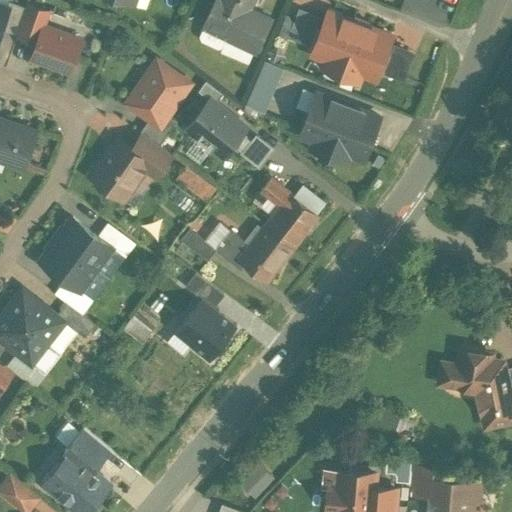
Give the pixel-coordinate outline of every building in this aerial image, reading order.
[(27,6),(10,0),(8,7),(9,8),(2,28),(18,33),(27,6)] [(215,0),(204,25),(205,25),(228,36),(257,50),(272,18),(249,7),(252,0),(215,0)] [(50,11),(28,3),(27,6),(18,33),(18,34),(38,41),(44,25),(45,25),(50,11)] [(8,7),(0,4),(0,34),(2,28),(9,8),(8,7)] [(322,15),(299,7),(292,25),(315,34),(322,15)] [(393,34),(329,10),(313,53),(327,58),(324,66),(359,80),(362,72),(376,77),(393,34)] [(45,25),(44,25),(38,41),(33,57),(71,70),(82,38),(45,25)] [(228,36),(205,25),(201,34),(202,39),(219,47),(224,45),(228,36)] [(315,34),(292,25),(289,35),(311,44),(315,34)] [(417,52),(395,43),(387,62),(410,70),(417,52)] [(190,81),(159,59),(129,102),(151,117),(160,123),(168,112),(190,81)] [(410,70),(387,62),(384,71),(406,80),(410,70)] [(385,116),(321,91),(303,135),(317,141),(313,152),(353,167),(357,156),(367,160),(385,116)] [(209,95),(192,118),(228,145),(245,122),(209,95)] [(178,119),(168,112),(160,123),(170,130),(178,119)] [(37,130),(0,116),(0,156),(25,165),(37,130)] [(160,123),(151,117),(142,129),(144,131),(161,143),(170,130),(160,123)] [(161,143),(144,131),(133,146),(141,152),(138,157),(147,164),(147,165),(158,173),(173,152),(161,143)] [(133,146),(119,137),(92,174),(120,194),(131,179),(135,182),(147,165),(147,164),(138,157),(141,152),(133,146)] [(296,194),(272,175),(261,189),(281,204),(266,223),(294,246),(320,213),(317,210),(296,194)] [(325,200),(304,184),(296,194),(317,210),(325,200)] [(99,233),(73,215),(57,237),(97,266),(113,244),(99,233)] [(136,241),(109,221),(99,233),(113,244),(126,254),(136,241)] [(266,223),(250,242),(231,227),(221,240),(247,260),(269,278),(294,246),(266,223)] [(217,247),(190,226),(181,237),(208,258),(217,247)] [(97,266),(57,237),(41,258),(66,277),(81,288),(97,266)] [(247,260),(233,250),(228,256),(241,267),(247,260)] [(81,288),(66,277),(56,291),(68,300),(71,302),(81,288)] [(58,312),(23,285),(6,307),(50,341),(66,320),(67,319),(58,312)] [(94,297),(81,288),(71,302),(83,311),(94,297)] [(201,295),(174,331),(211,359),(238,323),(201,295)] [(71,302),(68,300),(58,312),(67,319),(66,320),(86,335),(97,321),(83,311),(71,302)] [(50,341),(6,307),(0,314),(0,336),(17,350),(33,362),(50,341)] [(138,310),(125,326),(143,341),(156,324),(138,310)] [(504,359),(483,356),(484,351),(463,347),(460,363),(444,361),(441,379),(482,386),(490,422),(511,417),(511,389),(507,369),(506,369),(504,359)] [(33,362),(17,350),(8,362),(27,377),(36,365),(33,362)] [(122,353),(114,363),(122,368),(129,359),(122,353)] [(0,387),(10,372),(0,365),(0,387)] [(46,372),(36,365),(27,377),(36,384),(46,372)] [(112,448),(84,425),(65,449),(70,452),(71,450),(94,470),(112,448)] [(94,470),(71,450),(70,452),(53,473),(63,482),(57,490),(84,511),(85,511),(106,487),(96,479),(100,475),(94,470)] [(332,507),(332,511),(397,511),(399,466),(324,464),(323,507),(332,507)] [(440,467),(418,465),(415,496),(433,497),(434,478),(439,478),(440,467)] [(40,493),(12,471),(0,486),(28,509),(40,493)] [(439,478),(434,478),(433,497),(431,511),(472,511),(473,498),(469,498),(470,481),(439,478)] [(217,511),(248,511),(222,501),(217,511)]
